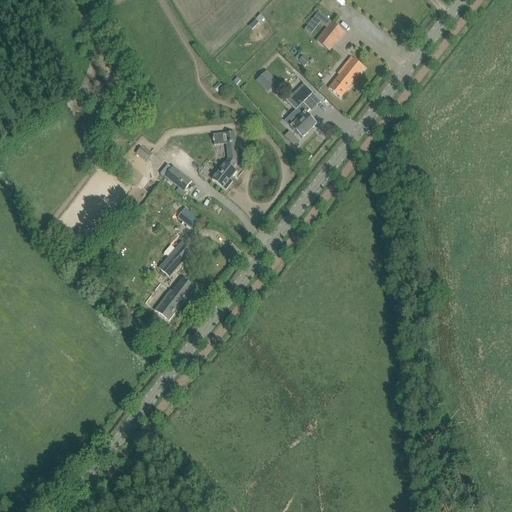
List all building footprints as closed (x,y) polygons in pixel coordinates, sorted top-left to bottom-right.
[(330,51),(345,32),(333,23),(318,41),(330,51)] [(365,68),(357,62),(352,58),(338,75),(340,76),(329,89),(341,98),(365,68)] [(276,83),(266,73),(258,81),(267,91),(276,83)] [(312,93),(302,83),(284,101),(300,116),(290,127),(302,139),(317,123),(299,107),(312,93)] [(212,180),(226,191),(233,182),(231,180),(237,172),(233,168),(238,162),(235,142),(227,143),(228,160),(212,180)] [(146,162),(151,155),(141,147),(136,154),(146,162)] [(192,182),(173,167),(165,177),(184,192),(192,182)] [(169,277),(192,251),(182,242),(159,269),(169,277)] [(195,288),(183,279),(172,292),(171,291),(155,311),(169,322),(195,288)]
